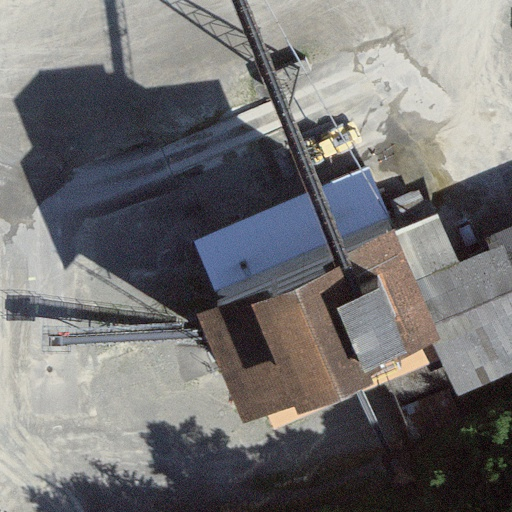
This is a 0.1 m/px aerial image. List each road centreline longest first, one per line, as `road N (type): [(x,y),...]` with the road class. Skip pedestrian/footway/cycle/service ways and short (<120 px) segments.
road 1 (track): [(0,189),(95,197),(326,111),(460,26),(479,0)]
road 2 (track): [(460,26),(463,145),(511,142)]
